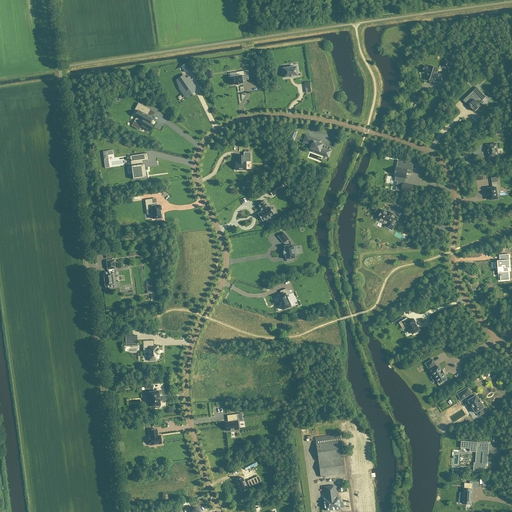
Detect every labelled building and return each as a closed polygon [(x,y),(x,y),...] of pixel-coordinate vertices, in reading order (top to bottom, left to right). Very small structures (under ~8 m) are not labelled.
[(448,69),(451,62),(445,60),(443,67),(448,69)] [(181,67),(185,73),(189,70),(185,64),(181,67)] [(283,69),(284,78),(289,77),(293,77),(297,76),(296,67),(292,68),(292,67),(292,68),(292,66),(287,67),(287,68),(283,69)] [(431,80),(441,83),(443,77),(436,74),(438,69),(430,66),(429,68),(424,66),(422,73),(427,74),(426,80),(431,82),(431,80)] [(248,80),(247,71),(236,73),(236,77),(230,78),(230,80),(229,80),(230,85),(231,84),(231,85),(235,85),(239,85),(239,84),(242,84),(242,81),(248,80)] [(183,76),(176,81),(181,89),(180,90),(181,91),(180,92),(181,93),(182,93),(183,94),(185,93),(187,96),(185,98),(180,101),(180,102),(185,98),(194,92),(189,84),(192,82),(189,76),(188,77),(189,77),(186,79),(183,76)] [(471,109),(474,112),(480,106),(478,104),(486,97),(476,88),(466,98),(471,103),(469,105),(471,107),(470,107),(470,108),(471,107),(472,108),(471,109)] [(147,116),(150,110),(138,104),(135,110),(138,112),(135,117),(136,117),(134,122),(141,126),(140,127),(149,132),(152,126),(149,124),(151,120),(146,117),(147,116)] [(320,142),(309,138),(306,137),(304,142),(312,145),(311,148),(314,149),(313,152),(328,157),(330,152),(320,148),(321,145),(319,144),(320,142)] [(498,157),(496,144),(487,146),(489,158),(498,157)] [(113,150),(103,152),(105,169),(105,168),(109,168),(107,155),(113,155),(112,151),(113,151),(113,150)] [(235,162),(235,170),(245,170),(245,162),(250,162),(250,153),(243,153),(243,156),(237,156),(237,162),(235,162)] [(141,155),(129,156),(130,157),(134,156),(136,167),(132,167),(133,174),(132,174),(132,175),(133,175),(133,179),(133,180),(147,178),(147,177),(146,178),(145,173),(143,173),(141,155)] [(397,182),(396,191),(403,192),(405,180),(406,173),(407,173),(406,172),(406,170),(408,171),(408,170),(411,170),(412,169),(412,170),(413,164),(401,161),(401,162),(397,162),(396,169),(397,169),(396,172),(395,173),(396,173),(395,177),(396,177),(395,181),(397,182)] [(268,190),(272,196),(284,188),(280,182),(268,190)] [(489,197),(489,200),(493,200),(493,201),(499,200),(498,195),(497,195),(496,190),(499,190),(498,182),(492,183),(492,188),(488,189),(488,193),(489,197)] [(152,199),(145,200),(146,210),(150,210),(151,215),(152,214),(153,219),(157,219),(157,220),(162,219),(162,214),(160,214),(160,210),(161,210),(161,206),(159,206),(159,205),(157,206),(156,203),(152,204),(152,199)] [(268,208),(264,201),(258,205),(262,212),(257,214),(262,222),(265,220),(267,222),(270,219),(269,217),(273,214),(269,207),(268,208)] [(382,211),(379,215),(377,220),(387,225),(386,227),(387,227),(392,230),(396,220),(397,219),(395,217),(384,212),(382,211)] [(399,224),(404,227),(409,217),(404,215),(399,224)] [(284,246),(286,259),(287,259),(287,261),(291,261),(291,258),(294,258),(294,255),(296,254),(295,248),(293,248),(292,245),(290,245),(290,242),(288,239),(283,232),(278,236),(283,243),(284,242),(285,244),(285,246),(284,246)] [(509,255),(499,255),(499,261),(497,261),(497,263),(494,263),(491,263),(492,269),(495,268),(498,268),(498,276),(500,276),(500,281),(509,281),(508,269),(510,269),(509,255)] [(116,287),(113,269),(115,269),(113,260),(107,261),(108,270),(109,273),(104,273),(106,288),(113,287),(116,287)] [(288,295),(286,289),(279,292),(281,296),(276,297),(282,310),(286,308),(286,309),(291,307),(289,303),(288,303),(285,296),(288,295)] [(413,320),(412,319),(407,323),(404,319),(399,323),(401,327),(404,325),(408,331),(410,330),(412,335),(415,333),(415,334),(419,332),(418,331),(419,330),(415,323),(416,323),(413,320)] [(131,336),(125,336),(125,343),(130,342),(130,347),(136,347),(136,342),(132,342),(131,336)] [(153,341),(143,341),(143,344),(144,344),(144,352),(146,352),(146,353),(147,353),(147,352),(148,352),(148,356),(149,361),(156,361),(155,355),(159,354),(159,350),(157,350),(157,346),(154,346),(153,341)] [(443,382),(447,379),(444,375),(445,375),(442,371),(441,371),(439,367),(436,368),(434,366),(436,365),(432,360),(425,364),(430,371),(431,371),(432,373),(431,373),(434,377),(435,377),(437,381),(436,381),(439,386),(443,383),(443,382)] [(225,389),(229,389),(230,379),(234,379),(234,372),(233,372),(233,366),(226,366),(226,367),(223,367),(223,370),(222,370),(222,376),(222,382),(225,383),(225,389)] [(151,407),(160,406),(159,391),(153,392),(152,389),(153,389),(152,385),(145,386),(146,390),(149,389),(150,392),(149,392),(150,400),(147,400),(147,405),(150,404),(151,407)] [(483,409),(484,408),(483,408),(481,404),(481,403),(479,401),(479,400),(476,396),(473,398),(471,395),(471,394),(468,388),(457,395),(461,401),(467,397),(469,401),(468,401),(471,406),(470,406),(472,409),(473,409),(475,413),(476,413),(477,413),(479,416),(484,413),(482,410),(483,408),(483,409)] [(225,423),(226,431),(230,431),(231,431),(234,430),(234,431),(234,430),(238,430),(236,415),(227,416),(227,420),(229,419),(229,422),(225,423)] [(151,437),(149,437),(150,446),(162,444),(160,436),(157,436),(157,430),(150,431),(151,437)] [(340,435),(315,438),(320,477),(345,473),(340,435)] [(488,450),(489,444),(461,441),(461,448),(470,449),(470,452),(476,452),(475,463),(474,463),(473,472),(485,473),(486,464),(487,464),(488,455),(486,455),(487,450),(488,450)] [(251,461),(241,466),(243,472),(254,467),(251,461)] [(160,482),(161,482),(160,475),(150,476),(151,477),(152,483),(151,483),(155,483),(155,486),(150,486),(151,492),(159,491),(161,500),(169,499),(168,492),(168,491),(169,491),(168,484),(161,485),(160,482)] [(254,486),(265,481),(262,475),(251,480),(254,486)] [(233,481),(239,492),(246,489),(240,477),(233,481)] [(460,493),(459,499),(463,500),(462,504),(471,505),(472,499),(473,499),(472,499),(472,496),(473,496),(472,496),(472,490),(472,488),(472,484),(470,484),(464,483),(464,489),(463,489),(463,494),(460,493)] [(323,500),(325,511),(331,510),(331,511),(331,510),(334,510),(340,509),(340,508),(343,508),(343,503),(339,503),(338,498),(336,498),(335,486),(323,488),(325,500),(323,500)]
